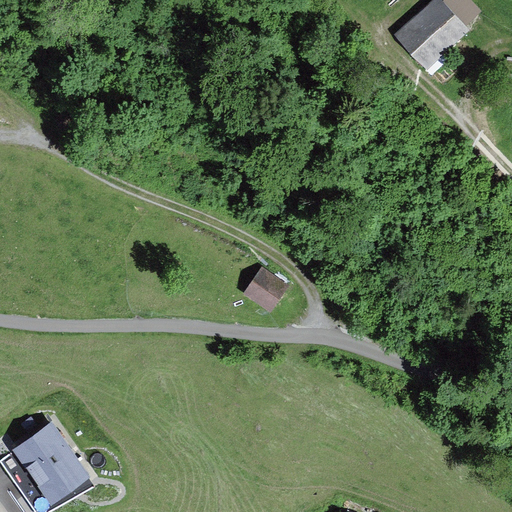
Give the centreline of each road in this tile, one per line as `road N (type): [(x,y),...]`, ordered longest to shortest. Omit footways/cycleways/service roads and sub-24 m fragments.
road 1 (track): [(330,336),(296,270),(51,145),(0,102)]
road 2 (track): [(0,320),(330,336)]
road 3 (track): [(330,336),(511,406)]
road 4 (track): [(511,177),(414,79)]
